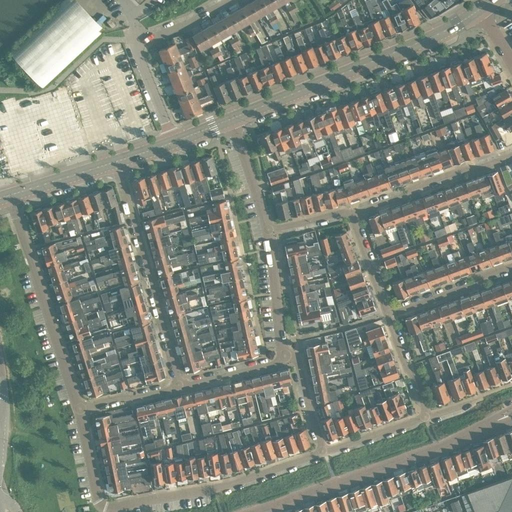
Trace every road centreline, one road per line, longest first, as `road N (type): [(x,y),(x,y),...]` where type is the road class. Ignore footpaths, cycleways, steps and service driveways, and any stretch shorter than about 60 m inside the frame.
road 1 (residential): [(79,406),(98,499),(108,507),(214,487),(324,450)]
road 2 (secondary): [(231,116),(478,8)]
road 3 (residential): [(115,159),(179,385)]
road 4 (residential): [(13,192),(79,406)]
road 5 (residential): [(172,140),(136,38),(225,0)]
road 6 (residential): [(511,151),(353,212)]
road 7 (residential): [(387,312),(511,267)]
road 8 (residential): [(284,358),(269,228)]
